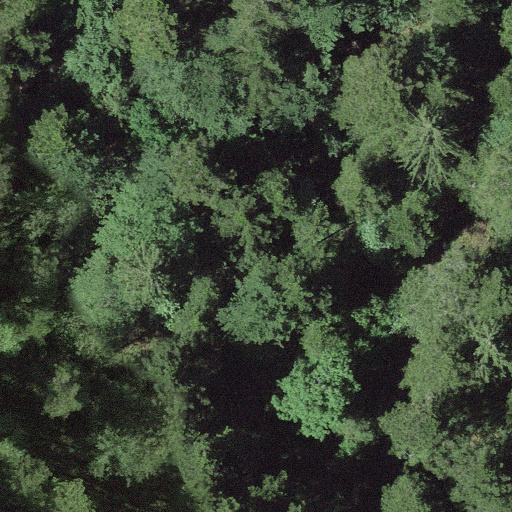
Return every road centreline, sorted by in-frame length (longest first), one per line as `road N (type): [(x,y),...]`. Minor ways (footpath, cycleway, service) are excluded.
road 1 (track): [(382,511),(417,295),(511,30)]
road 2 (track): [(175,0),(0,103)]
